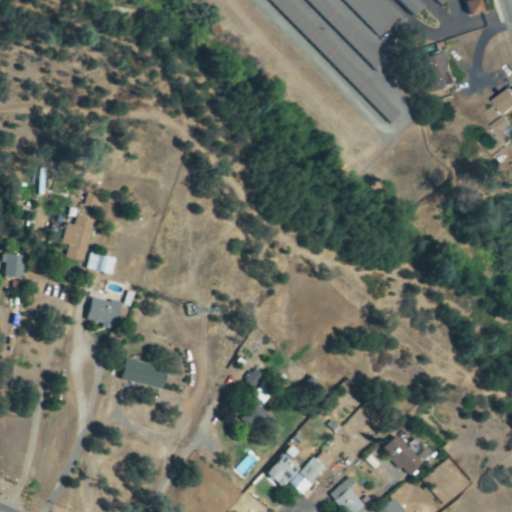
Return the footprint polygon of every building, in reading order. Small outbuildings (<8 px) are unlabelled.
[(340,0),(378,39),(398,20),(378,0),(340,0)] [(397,0),(412,15),(420,7),(418,3),(414,0),(397,0)] [(484,13),(481,0),(478,0),(467,2),(470,16),(484,13)] [(363,96),(371,88),(336,51),(328,58),(363,96)] [(445,52),(423,59),(433,93),(455,86),(445,52)] [(511,113),(511,91),(493,102),(502,118),(511,113)] [(492,124),(502,147),(511,143),(511,127),(508,117),(492,124)] [(64,259),(83,263),(91,220),(74,217),(73,226),(64,225),(60,245),(67,246),(64,259)] [(111,277),(115,260),(89,254),(85,271),(111,277)] [(3,279),(22,280),(23,256),(0,256),(0,264),(4,264),(3,279)] [(121,306),(91,298),(85,323),(115,331),(121,306)] [(163,391),(168,370),(125,361),(120,382),(163,391)] [(402,477),(416,464),(390,436),(376,449),(402,477)] [(330,460),(319,451),(303,473),(290,464),(298,453),(289,447),(267,477),(283,489),(287,485),(303,497),(330,460)] [(345,491),(351,486),(344,478),(324,496),(338,511),(352,511),(358,507),(345,491)] [(370,511),(399,511),(390,498),(370,511)]
